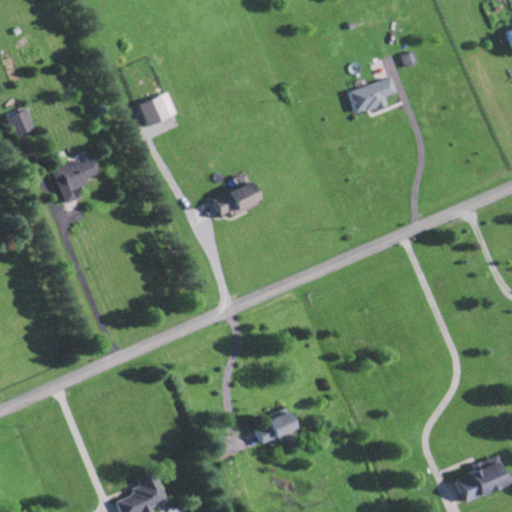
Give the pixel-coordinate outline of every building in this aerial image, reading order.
[(406,69),(418,64),(413,51),(400,56),(406,69)] [(396,93),(390,78),(348,93),(356,115),(386,105),(384,98),(396,93)] [(138,105),(147,127),(176,115),(166,93),(138,105)] [(33,130),(27,110),(5,117),(11,137),(33,130)] [(51,172),(65,205),(79,199),(75,190),(87,184),(85,180),(98,174),(91,158),(79,164),(77,161),(51,172)] [(231,211),(233,215),(259,203),(250,182),(213,199),(220,216),(231,211)] [(267,427),(258,430),(261,441),(294,433),(288,410),(265,416),(267,427)] [(473,465),(475,470),(453,479),(462,502),(504,485),(493,457),(473,465)] [(115,503),(119,511),(152,511),(151,509),(166,502),(154,474),(137,481),(139,486),(130,490),(132,496),(115,503)]
